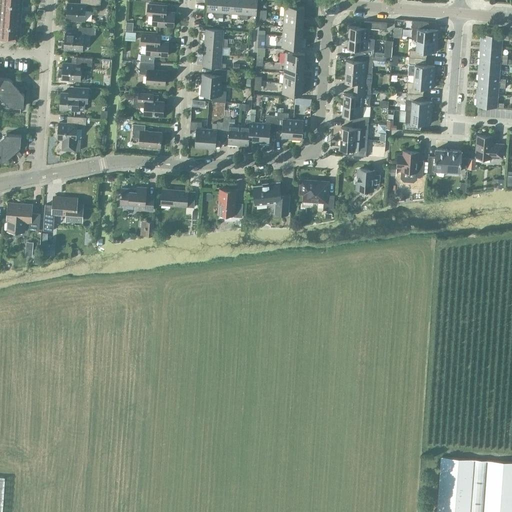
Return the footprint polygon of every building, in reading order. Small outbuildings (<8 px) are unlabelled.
[(67,3),(66,20),(84,21),(85,5),(94,5),(94,0),(80,0),(80,4),(67,3)] [(220,0),(207,0),(207,11),(215,12),(215,17),(219,17),(220,0)] [(220,0),(219,17),(223,17),(224,12),(232,13),(232,0),(220,0)] [(244,19),(245,0),(232,0),(232,13),(240,14),(240,19),(244,19)] [(245,0),(244,19),(248,19),(248,14),(257,15),(257,0),(245,0)] [(0,14),(10,15),(10,4),(0,3),(0,14)] [(10,4),(10,15),(21,16),(22,5),(10,4)] [(168,11),(168,5),(149,4),(148,15),(153,15),(153,24),(174,25),(175,12),(168,11)] [(305,7),(285,5),(284,16),(304,18),(305,7)] [(0,25),(9,26),(10,15),(0,14),(0,25)] [(10,15),(9,26),(20,27),(21,16),(10,15)] [(304,18),(284,16),(284,26),(303,28),(304,18)] [(349,26),(349,37),(369,38),(369,28),(387,29),(387,23),(364,21),(364,27),(349,26)] [(412,21),(412,28),(413,28),(412,39),(417,39),(437,41),(438,30),(428,29),(428,22),(412,21)] [(9,26),(0,25),(0,36),(4,37),(6,37),(8,37),(9,26)] [(12,37),(16,38),(16,37),(19,37),(20,27),(9,26),(8,37),(10,37),(12,37)] [(303,28),(284,26),(283,36),(302,38),(303,28)] [(93,28),(78,27),(78,34),(65,33),(64,42),(61,42),(61,49),(64,49),(64,50),(82,52),(83,34),(92,35),(93,28)] [(223,38),(224,30),(206,28),(205,41),(228,43),(228,39),(223,38)] [(142,54),(141,61),(154,62),(155,55),(168,56),(169,42),(160,41),(160,35),(156,34),(142,33),(142,44),(147,45),(146,54),(142,54)] [(482,33),(481,45),(502,47),(502,40),(509,40),(509,36),(503,35),(482,33)] [(302,38),(283,36),(282,47),(301,48),(302,38)] [(349,37),(348,48),(361,49),(361,55),(373,56),(384,56),(385,53),(374,52),(375,39),(369,38),(349,37)] [(381,38),(381,49),(389,49),(389,38),(381,38)] [(436,52),(437,41),(417,39),(416,50),(410,50),(409,57),(425,58),(426,52),(436,52)] [(228,43),(205,41),(204,53),(222,55),(223,46),(228,47),(228,43)] [(481,45),(480,58),(507,60),(508,55),(501,55),(502,47),(481,45)] [(285,52),(285,62),(304,64),(305,53),(285,52)] [(222,55),(204,53),(203,66),(226,67),(226,63),(221,63),(222,55)] [(347,59),(346,70),(372,72),(373,61),(374,56),(361,55),(361,60),(347,59)] [(90,58),(76,57),(76,64),(63,63),(62,80),(80,81),(81,65),(90,65),(90,58)] [(425,65),(425,58),(409,57),(409,64),(415,64),(414,75),(434,77),(435,66),(425,65)] [(480,58),(479,70),(500,71),(500,64),(507,64),(507,60),(480,58)] [(154,70),(154,62),(140,61),(140,73),(147,73),(147,83),(166,84),(166,71),(154,70)] [(285,62),(284,73),(304,74),(304,64),(285,62)] [(202,73),(202,84),(221,85),(222,80),(227,80),(228,76),(230,76),(230,70),(215,68),(215,74),(202,73)] [(346,70),(345,82),(354,82),(353,88),(371,89),(372,72),(346,70)] [(479,70),(478,81),(505,84),(506,79),(499,79),(500,71),(479,70)] [(284,73),(283,83),(303,85),(304,74),(284,73)] [(434,88),(434,77),(414,75),(414,82),(408,81),(407,93),(423,94),(423,88),(434,88)] [(0,96),(3,99),(10,93),(9,92),(16,86),(14,84),(12,82),(11,80),(11,79),(0,78),(0,96)] [(478,81),(477,94),(498,95),(499,88),(505,88),(505,84),(478,81)] [(303,85),(283,83),(282,94),(302,95),(303,85)] [(221,85),(202,84),(201,94),(213,95),(213,101),(226,102),(226,91),(221,91),(221,85)] [(61,93),(60,110),(85,112),(85,103),(87,103),(88,88),(70,86),(69,94),(61,93)] [(11,94),(10,93),(3,99),(8,105),(23,106),(24,94),(23,94),(21,93),(19,90),(18,88),(11,94)] [(344,93),(344,104),(363,106),(370,106),(371,89),(353,88),(353,94),(344,93)] [(389,99),(402,99),(402,91),(389,91),(389,99)] [(135,93),(134,101),(139,101),(145,102),(145,108),(144,114),(163,115),(164,101),(160,101),(154,100),(155,94),(139,93),(135,93)] [(407,93),(405,111),(407,111),(432,113),(432,101),(422,101),(423,94),(407,93)] [(498,95),(477,94),(476,106),(497,107),(504,108),(504,103),(497,103),(498,95)] [(356,116),(356,122),(368,123),(369,116),(363,116),(363,106),(344,104),(343,115),(356,116)] [(404,122),(404,129),(420,130),(420,123),(431,124),(432,113),(407,111),(406,122),(404,122)] [(277,116),(277,118),(283,119),(282,128),(282,138),(292,139),(294,119),(288,119),(289,113),(278,112),(277,116)] [(249,141),(259,142),(260,123),(255,122),(255,114),(251,114),(250,120),(249,141)] [(224,122),(223,133),(229,133),(228,144),(238,144),(240,125),(235,124),(235,119),(230,118),(230,115),(225,115),(224,122)] [(260,123),(259,142),(269,143),(270,128),(276,129),(277,124),(277,118),(277,116),(266,115),(266,123),(260,123)] [(86,118),(72,117),(71,124),(59,123),(58,140),(63,140),(62,151),(79,152),(79,151),(78,151),(79,142),(76,141),(77,124),(86,125),(86,118)] [(292,139),(302,139),(304,120),(294,119),(292,139)] [(240,125),(238,144),(249,145),(249,141),(250,120),(246,120),(245,125),(240,125)] [(388,120),(387,128),(396,129),(397,126),(393,125),(393,120),(388,120)] [(195,147),(205,148),(207,128),(201,128),(202,122),(191,121),(190,129),(196,129),(195,147)] [(207,128),(205,148),(216,149),(217,135),(223,136),(223,133),(224,122),(218,121),(218,123),(213,123),(212,129),(207,128)] [(342,126),(341,138),(361,139),(361,134),(368,134),(368,123),(356,122),(355,128),(342,126)] [(140,145),(161,147),(162,132),(145,130),(145,124),(133,123),(132,137),(140,137),(140,145)] [(5,134),(0,139),(0,141),(5,148),(6,147),(12,154),(14,152),(17,150),(18,148),(19,148),(20,136),(5,134)] [(503,144),(492,143),(492,136),(477,135),(476,157),(491,159),(491,157),(502,157),(503,144)] [(341,138),(340,149),(353,150),(353,156),(366,157),(367,145),(360,144),(361,139),(341,138)] [(5,148),(0,141),(0,161),(4,161),(4,160),(6,159),(8,157),(10,155),(5,148)] [(429,156),(427,173),(434,173),(435,170),(460,172),(462,151),(452,150),(445,149),(445,150),(436,149),(435,156),(429,156)] [(403,167),(402,171),(402,177),(404,180),(413,181),(416,179),(416,176),(423,176),(424,160),(417,160),(418,152),(404,151),(404,156),(398,155),(397,166),(403,167)] [(373,174),(374,170),(359,169),(357,189),(372,190),(372,187),(379,188),(381,175),(373,174)] [(304,200),(324,201),(323,209),(333,210),(334,195),(327,195),(328,182),(302,180),(300,192),(304,193),(304,200)] [(275,213),(288,214),(289,195),(280,194),(279,182),(270,183),(270,184),(254,186),(256,204),(276,202),(275,213)] [(139,209),(153,210),(154,195),(146,195),(146,187),(138,187),(138,189),(122,188),(122,192),(121,192),(120,194),(121,194),(121,204),(139,205),(139,209)] [(161,204),(194,207),(195,191),(179,190),(179,191),(173,190),(173,189),(162,188),(161,204)] [(218,213),(234,214),(234,216),(242,217),(243,203),(235,202),(236,190),(220,189),(218,213)] [(44,205),(42,230),(52,231),(54,215),(66,216),(66,221),(81,222),(82,208),(76,207),(76,200),(54,198),(53,205),(44,205)] [(8,204),(7,220),(8,221),(8,231),(23,232),(24,222),(30,222),(29,230),(38,231),(40,214),(30,213),(31,205),(8,204)] [(147,222),(146,236),(154,236),(154,223),(147,222)] [(480,511),(485,461),(475,460),(440,457),(435,511),(480,511)] [(480,511),(511,511),(511,462),(485,461),(480,511)]
